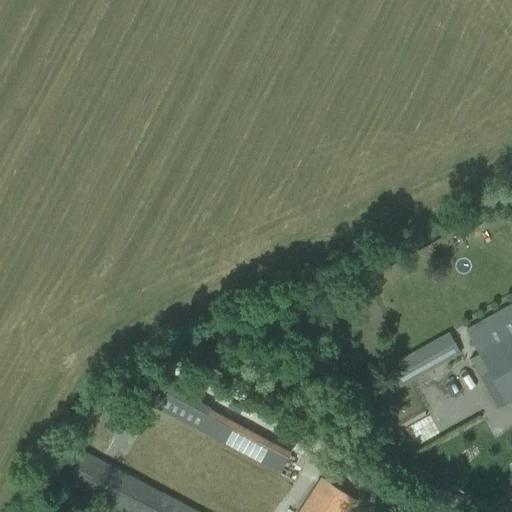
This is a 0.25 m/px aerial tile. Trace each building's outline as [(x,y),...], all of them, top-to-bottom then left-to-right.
[(511,303),(465,330),(478,354),(507,405),(508,404),(511,401),(511,303)] [(388,367),(399,387),(460,353),(449,333),(388,367)] [(294,447),(165,388),(154,412),(283,471),(294,447)] [(103,392),(83,430),(172,477),(192,439),(103,392)] [(53,476),(121,511),(197,511),(70,444),(53,476)] [(299,511),(348,511),(356,501),(322,479),(299,511)]
